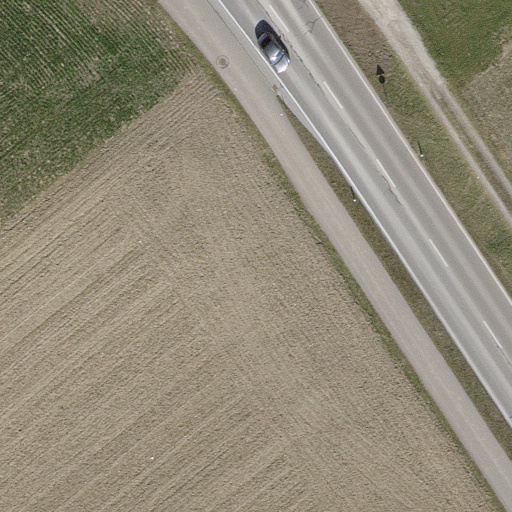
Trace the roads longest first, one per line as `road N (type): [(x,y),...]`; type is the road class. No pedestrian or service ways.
road 1 (secondary): [(511,367),(264,0)]
road 2 (track): [(511,208),(372,0)]
